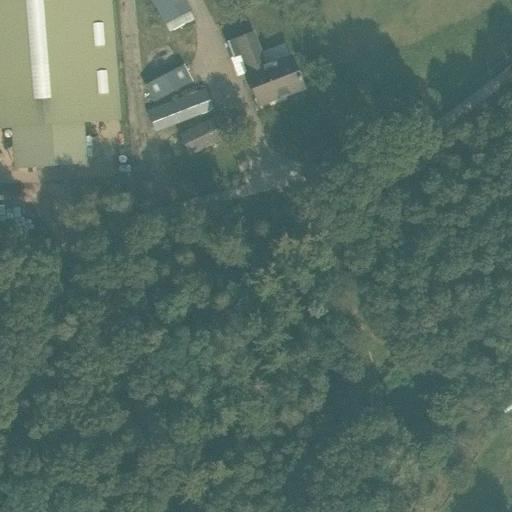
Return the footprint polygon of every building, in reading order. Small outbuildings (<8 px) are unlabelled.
[(81,123),(120,120),(110,0),(0,0),(0,129),(28,127),(81,123)] [(151,0),(164,24),(186,13),(191,10),(185,0),(151,0)] [(233,41),(228,43),(233,58),(238,56),(240,55),(248,73),(246,74),(258,106),(302,88),(295,70),(290,57),(268,66),(255,33),(251,34),(233,41)] [(192,82),(183,66),(146,87),(154,102),(192,82)] [(156,130),(212,108),(205,89),(148,110),(156,130)] [(220,118),(181,136),(189,153),(228,134),(220,118)] [(81,123),(28,127),(32,167),(85,162),(81,123)] [(506,413),(504,414),(511,419),(511,397),(501,404),(506,413)]
